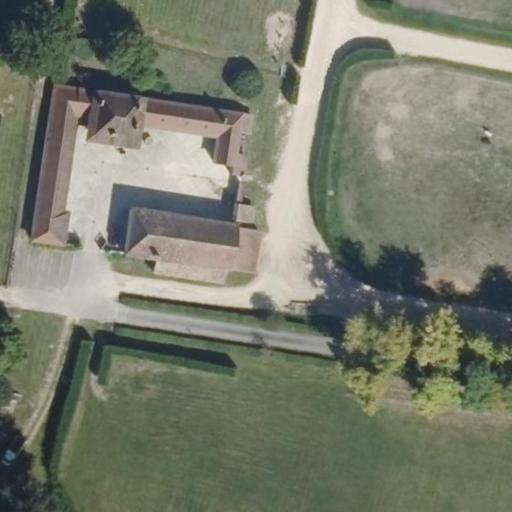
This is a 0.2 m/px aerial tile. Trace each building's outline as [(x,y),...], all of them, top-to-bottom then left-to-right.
[(246,128),(248,111),(51,78),(31,235),(62,241),(69,208),(61,207),(74,109),(95,113),(94,130),(119,133),(119,140),(136,143),(139,118),(212,130),(210,155),(223,157),(222,170),(239,172),(241,153),(234,152),(236,128),(246,128)] [(225,266),(229,266),(233,222),(251,224),(253,203),(229,200),(227,221),(120,205),(119,214),(127,215),(121,252),(175,261),(173,277),(223,283),(225,266)] [(233,222),(229,266),(253,268),(258,225),(251,224),(233,222)] [(281,300),(281,312),(319,314),(319,302),(281,300)] [(113,324),(109,338),(172,352),(175,338),(113,324)]
